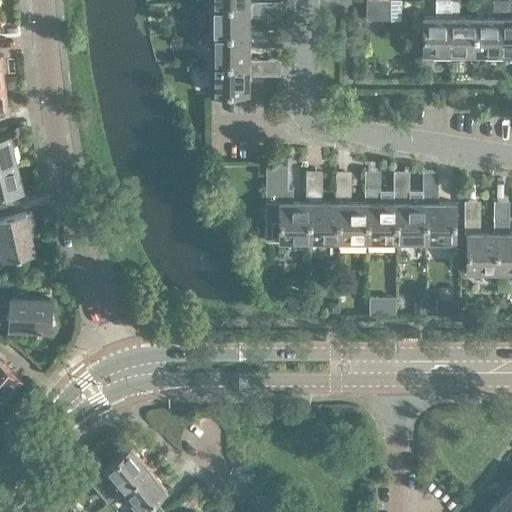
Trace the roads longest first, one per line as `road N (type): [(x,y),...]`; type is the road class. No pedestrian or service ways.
road 1 (residential): [(40,0),(72,203),(136,370)]
road 2 (residential): [(511,158),(302,125),(311,0)]
road 3 (tertiary): [(405,367),(136,370)]
road 4 (tertiary): [(136,370),(68,407),(0,491)]
road 5 (residential): [(401,490),(405,367)]
